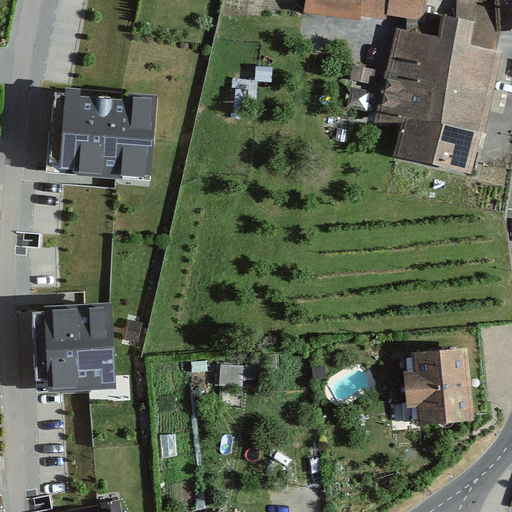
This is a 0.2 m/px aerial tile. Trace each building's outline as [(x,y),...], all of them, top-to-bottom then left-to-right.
[(305,0),(303,14),(361,23),(361,18),(364,0),(305,0)] [(364,0),(361,18),(386,21),(387,17),(389,0),(364,0)] [(425,23),(427,0),(389,0),(387,17),(425,23)] [(511,0),(500,0),(504,34),(511,33),(511,0)] [(403,124),(396,162),(472,177),(503,56),(470,50),(475,27),(442,21),(437,42),(397,31),(373,126),(403,124)] [(351,79),(375,85),(378,69),(354,64),(351,79)] [(158,102),(66,95),(59,175),(151,182),(158,102)] [(111,311),(44,315),(49,397),(116,393),(111,311)] [(480,417),(476,344),(412,347),(416,421),(480,417)]
